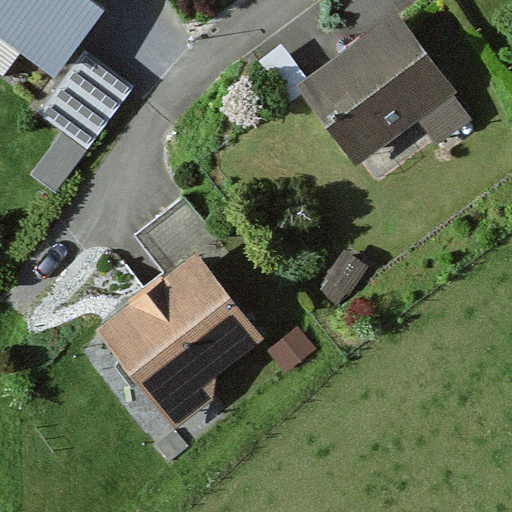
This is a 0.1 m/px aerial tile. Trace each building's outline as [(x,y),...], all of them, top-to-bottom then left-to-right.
[(104,11),(88,0),(0,0),(0,48),(53,86),(26,123),(78,161),(130,89),(75,49),(104,11)] [(389,19),(294,89),(350,165),(445,95),(389,19)] [(366,259),(347,246),(319,288),(339,301),(366,259)] [(255,344),(187,258),(84,339),(164,440),(213,401),(202,386),(255,344)] [(296,324),(269,345),(286,367),(313,346),(296,324)]
